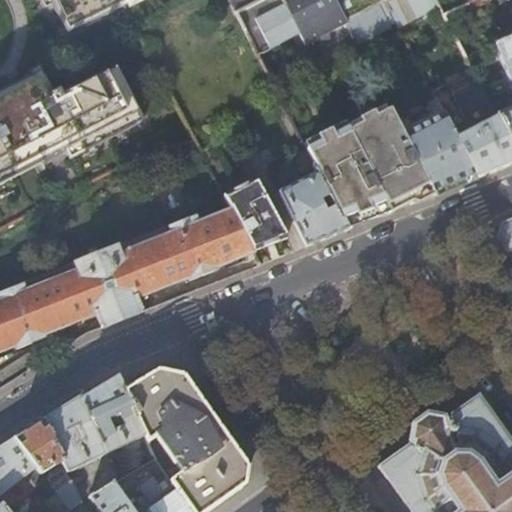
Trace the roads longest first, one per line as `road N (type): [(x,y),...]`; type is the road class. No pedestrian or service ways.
road 1 (residential): [(228,308),(332,452),(254,511)]
road 2 (residential): [(228,308),(105,352),(0,421)]
road 3 (residential): [(511,396),(396,240)]
road 4 (residential): [(396,240),(228,308)]
road 5 (residential): [(511,193),(396,240)]
